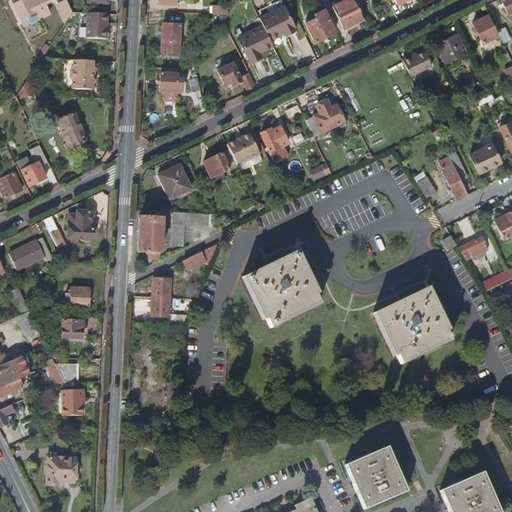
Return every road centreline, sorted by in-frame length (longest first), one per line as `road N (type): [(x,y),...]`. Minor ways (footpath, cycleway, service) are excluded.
road 1 (residential): [(118,285),(228,233),(259,237),(391,176),(415,229),(511,182)]
road 2 (residential): [(471,0),(123,167)]
road 3 (residential): [(118,285),(107,511)]
road 4 (residential): [(133,0),(123,167)]
road 5 (residential): [(123,167),(0,226)]
